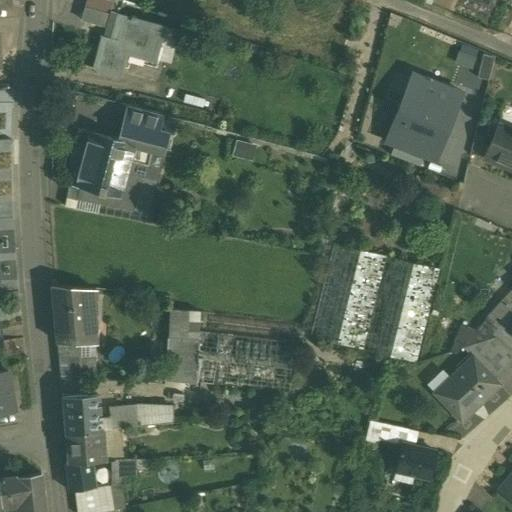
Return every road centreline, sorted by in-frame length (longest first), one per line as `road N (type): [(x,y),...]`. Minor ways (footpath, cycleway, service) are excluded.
road 1 (tertiary): [(36,0),(30,110),(48,434)]
road 2 (residential): [(511,406),(477,435),(442,511)]
